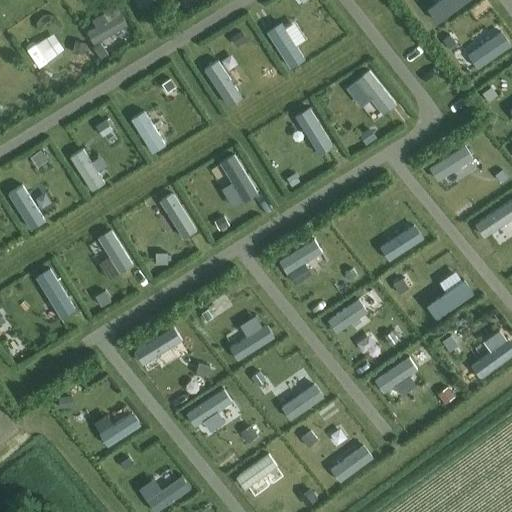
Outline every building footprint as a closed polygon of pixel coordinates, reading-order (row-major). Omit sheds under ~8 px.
[(75,41),(72,53),(83,55),(85,43),(75,41)] [(101,41),(93,46),(100,57),(108,52),(101,41)] [(37,73),(26,80),(33,90),(44,83),(37,73)] [(171,76),(162,82),(167,90),(176,84),(171,76)] [(106,120),(100,124),(106,132),(112,128),(106,120)] [(370,127),(360,133),(365,141),(375,134),(370,127)] [(41,148),(31,155),(37,164),(47,157),(41,148)] [(295,171),(287,176),(292,184),(300,179),(295,171)] [(224,214),(214,219),(218,227),(228,222),(224,214)] [(168,251),(157,251),(157,262),(169,262),(168,251)] [(105,289),(96,294),(101,304),(111,299),(105,289)] [(72,395),(59,396),(59,407),(73,407),(72,395)]
